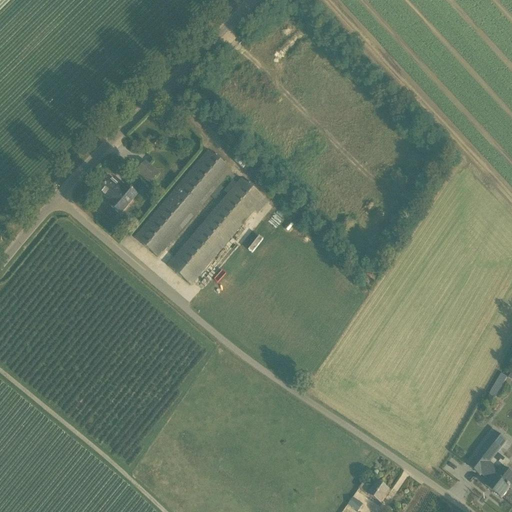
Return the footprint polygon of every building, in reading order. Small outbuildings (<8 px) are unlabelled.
[(134,238),(135,239),(157,258),(232,172),(223,165),(226,162),(216,154),(214,157),(207,151),(134,238)] [(151,185),(159,175),(145,163),(136,173),(151,185)] [(102,184),(104,186),(99,193),(111,203),(108,206),(120,216),(135,198),(124,188),(121,192),(117,189),(119,186),(108,177),(102,184)] [(190,286),(253,212),(257,215),(267,204),(264,201),(265,200),(256,193),(259,190),(249,182),(247,185),(241,180),(168,267),(190,286)] [(494,398),(506,378),(500,374),(488,395),(494,398)] [(496,432),(469,466),(480,474),(482,473),(492,480),(487,486),(502,498),(509,488),(511,490),(511,473),(511,474),(500,465),(501,463),(494,457),(507,441),(496,432)] [(373,490),(363,483),(359,490),(369,496),(368,497),(381,505),(389,492),(378,484),(373,490)] [(357,511),(358,511),(363,506),(353,499),(348,506),(357,511)]
